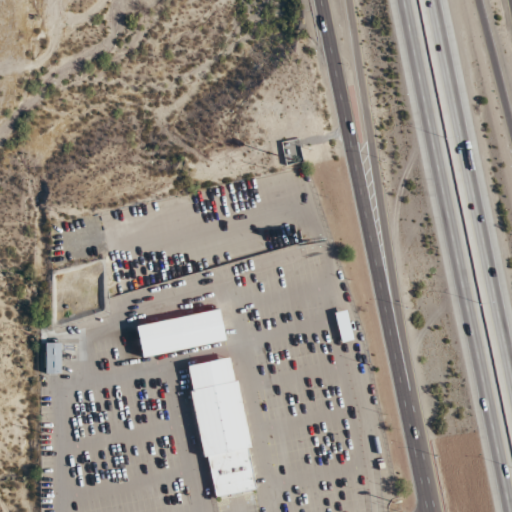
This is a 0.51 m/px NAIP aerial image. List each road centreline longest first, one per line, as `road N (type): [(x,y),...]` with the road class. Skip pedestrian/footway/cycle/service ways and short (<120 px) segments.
road 1 (motorway): [(393,0),(501,511)]
road 2 (secondary): [(322,0),(399,369)]
road 3 (motorway): [(346,0),(399,369)]
road 4 (motorway): [(511,333),(442,0)]
road 5 (secondary): [(399,369),(427,511)]
road 6 (motorway): [(511,124),(478,0)]
